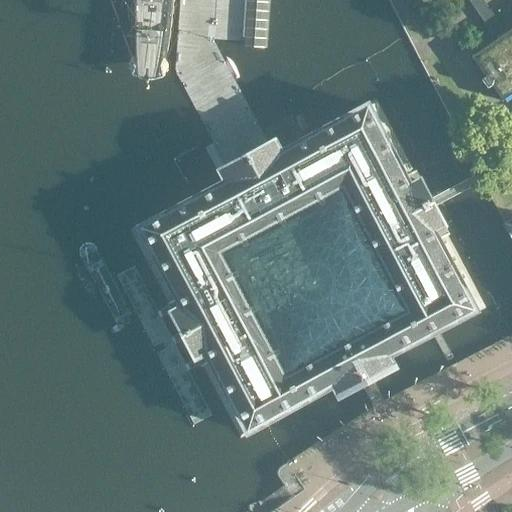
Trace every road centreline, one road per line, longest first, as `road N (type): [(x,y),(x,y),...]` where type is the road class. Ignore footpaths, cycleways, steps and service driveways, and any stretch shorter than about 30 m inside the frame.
road 1 (secondary): [(511,406),(406,457),(354,503)]
road 2 (secondary): [(392,511),(511,447)]
